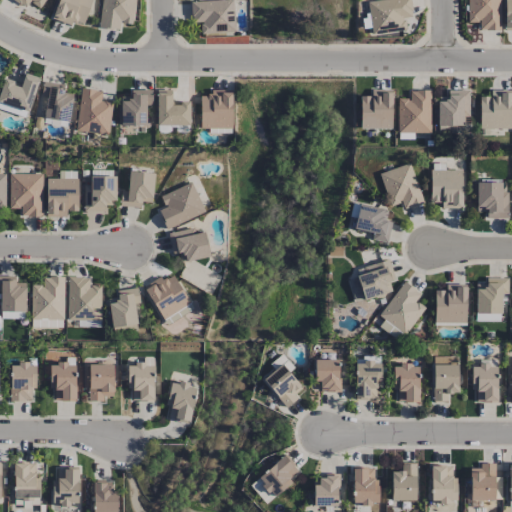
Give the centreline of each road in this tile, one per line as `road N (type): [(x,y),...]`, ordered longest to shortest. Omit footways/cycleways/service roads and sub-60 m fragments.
road 1 (residential): [(511,61),(122,62),(40,49),(0,29)]
road 2 (residential): [(511,434),(330,434)]
road 3 (residential): [(124,248),(0,246)]
road 4 (residential): [(120,443),(0,432)]
